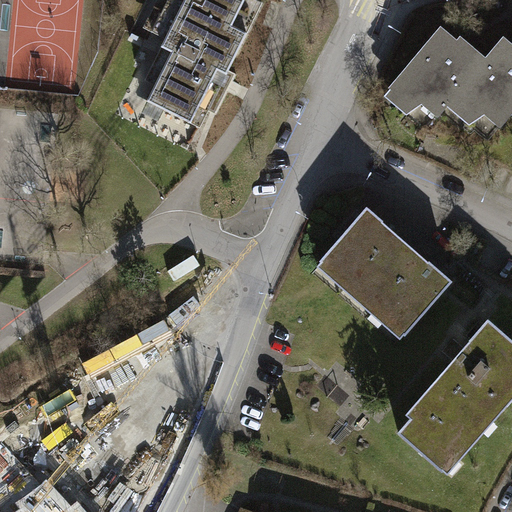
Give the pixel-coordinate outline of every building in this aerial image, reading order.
[(156,86),(148,102),(200,128),(209,111),(215,114),(235,74),(229,71),(262,3),(256,0),(168,0),(153,33),(166,39),(145,81),(156,86)] [(436,25),(378,95),(402,116),(420,103),(435,116),(441,107),(465,124),(481,115),(496,128),(511,111),(511,50),(496,38),(478,58),(456,39),(451,39),(436,25)] [(448,283),(364,209),(316,264),(400,337),(448,283)] [(409,420),(396,436),(444,478),(511,400),(511,343),(486,321),(404,415),(409,420)] [(147,339),(132,406),(84,395),(61,500),(113,511),(115,511),(136,423),(164,429),(182,346),(147,339)]
